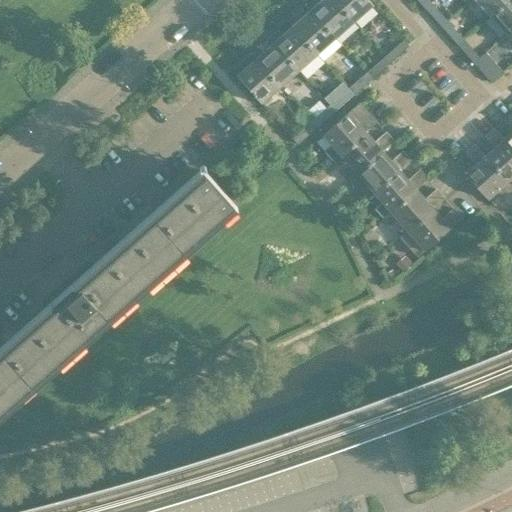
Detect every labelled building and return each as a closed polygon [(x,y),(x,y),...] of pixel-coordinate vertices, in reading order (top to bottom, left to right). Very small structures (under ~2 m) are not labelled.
[(305,6),(309,11),(310,10),(335,39),(353,22),(333,0),(321,0),(315,5),(311,1),(305,6)] [(333,0),(353,22),(372,6),(372,7),(373,6),(367,0),(333,0)] [(427,0),(417,0),(425,8),(431,3),(427,0)] [(475,0),(490,17),(508,0),(475,0)] [(511,0),(508,0),(490,17),(506,35),(511,29),(511,0)] [(434,7),(428,12),(441,27),(447,21),(434,7)] [(291,27),(317,55),(335,39),(310,10),(309,11),(297,22),(292,17),(287,22),(291,27)] [(450,25),(444,30),(457,45),(463,40),(450,25)] [(273,43),(298,71),(317,55),(291,27),(278,38),(274,33),(268,38),(273,43)] [(255,59),(280,88),(298,71),(273,43),(260,54),(256,49),(250,54),(254,59),(255,59)] [(384,57),(390,63),(405,49),(399,43),(384,57)] [(466,43),(460,49),(474,63),(480,58),(466,43)] [(480,58),(474,63),(477,67),(488,79),(490,82),(496,77),(502,72),(486,53),(480,58)] [(250,54),(232,71),(261,104),(262,104),(262,103),(280,88),(255,59),(254,59),(250,54)] [(366,73),(371,79),(386,66),(381,60),(366,73)] [(348,89),(353,95),(368,82),(363,76),(348,89)] [(329,105),(334,111),(349,98),(344,92),(329,105)] [(311,122),(316,128),(331,114),(326,108),(311,122)] [(332,162),(340,155),(366,132),(376,123),(368,113),(358,123),(349,112),(322,135),(331,145),(324,151),(332,161),(332,162)] [(511,112),(504,120),(511,129),(511,130),(503,139),(511,149),(511,112)] [(292,138),(297,144),(312,131),(307,125),(292,138)] [(507,182),(508,182),(511,177),(511,149),(503,139),(494,128),(485,137),(494,147),(484,156),(507,182)] [(349,180),(349,181),(383,151),(393,142),(385,132),(375,142),(366,132),(340,155),(348,164),(341,170),(349,180)] [(511,186),(508,182),(507,182),(484,156),(475,145),(466,153),(475,164),(464,173),(488,199),(495,207),(495,206),(495,205),(511,190),(511,186)] [(373,193),(399,170),(410,161),(402,152),(391,161),(383,151),(349,181),(350,180),(366,199),(365,199),(366,200),(373,193)] [(408,180),(399,170),(373,193),(381,202),(374,208),(383,218),(382,218),(383,219),(390,212),(416,189),(427,180),(419,171),(408,180)] [(204,173),(154,217),(98,267),(89,257),(42,299),(51,308),(0,353),(0,409),(182,248),(232,204),(233,205),(234,204),(204,171),(203,172),(204,173)] [(390,212),(406,231),(407,231),(433,208),(443,199),(435,190),(425,199),(416,189),(390,212)] [(442,218),(433,208),(407,231),(406,231),(399,238),(400,238),(416,256),(415,256),(416,257),(423,250),(424,251),(450,227),(461,217),(460,216),(459,217),(452,209),(442,218)]
